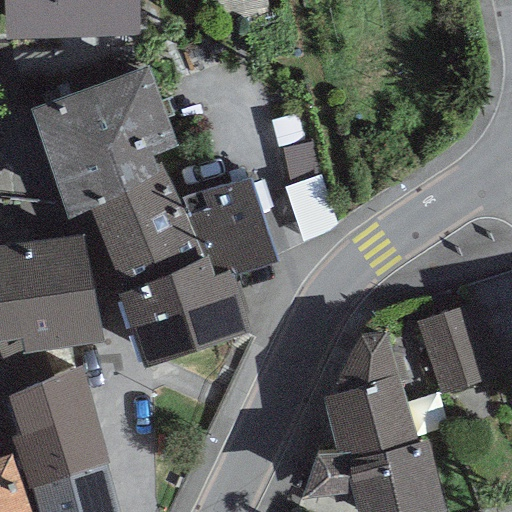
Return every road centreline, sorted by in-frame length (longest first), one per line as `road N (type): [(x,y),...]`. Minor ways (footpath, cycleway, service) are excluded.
road 1 (residential): [(226,511),(308,341),(344,288),(386,242),(511,160)]
road 2 (unknown): [(222,86),(344,288)]
